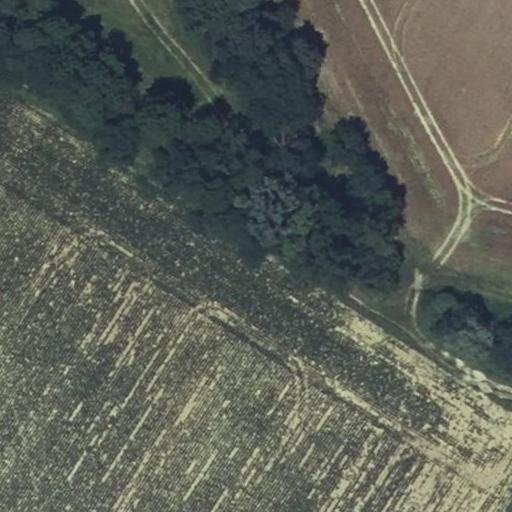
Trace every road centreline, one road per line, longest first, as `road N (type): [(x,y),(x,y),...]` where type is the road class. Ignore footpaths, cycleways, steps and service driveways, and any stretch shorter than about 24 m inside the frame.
road 1 (track): [(319,264),(226,0)]
road 2 (track): [(511,386),(319,264)]
